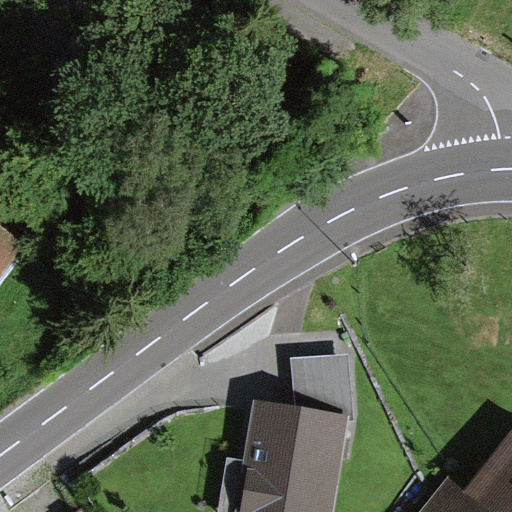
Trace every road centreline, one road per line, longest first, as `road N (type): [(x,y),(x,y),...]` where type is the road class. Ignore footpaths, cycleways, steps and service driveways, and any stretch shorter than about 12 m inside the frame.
road 1 (tertiary): [(502,170),(386,194),(309,232),(0,453)]
road 2 (unclassified): [(337,0),(481,93),(500,137),(502,170)]
